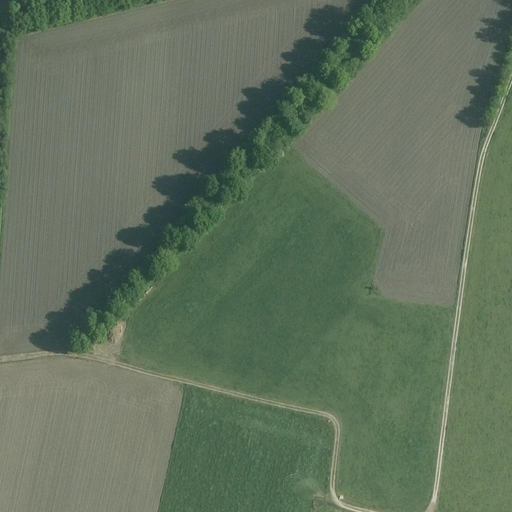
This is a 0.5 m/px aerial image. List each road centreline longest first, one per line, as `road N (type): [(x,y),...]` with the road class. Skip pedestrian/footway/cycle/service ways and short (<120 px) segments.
road 1 (track): [(362,511),(332,493),(337,439),(328,416),(84,355),(0,356)]
road 2 (track): [(511,77),(478,173),(430,511)]
